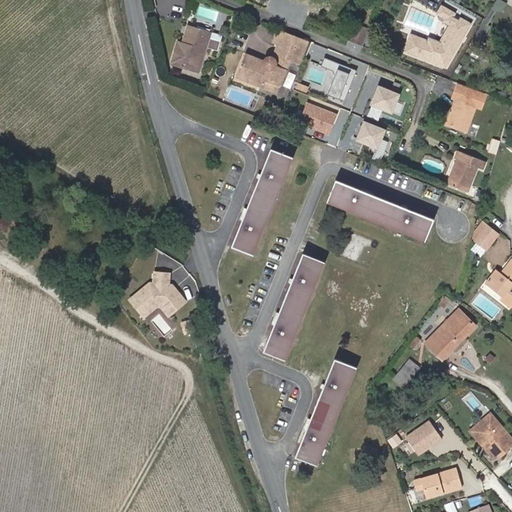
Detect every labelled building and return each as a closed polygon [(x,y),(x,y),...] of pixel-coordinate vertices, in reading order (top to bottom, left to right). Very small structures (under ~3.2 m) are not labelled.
[(474,24),(454,13),(440,44),(410,33),(404,55),(445,69),(474,24)] [(309,41),(278,28),(272,41),(278,44),(273,55),(271,55),(266,55),(264,56),(262,59),(247,53),(237,76),(278,93),(291,60),(299,64),(309,41)] [(185,46),(190,48),(195,31),(190,29),(185,46)] [(195,31),(190,48),(185,46),(180,67),(202,73),(212,36),(195,31)] [(175,65),(180,67),(185,46),(181,45),(175,65)] [(356,71),(324,59),(321,67),(336,72),(327,94),(345,101),(356,71)] [(312,66),(307,77),(320,82),(324,71),(312,66)] [(295,87),(307,91),(308,87),(296,82),(295,87)] [(403,92),(380,83),(372,104),(394,113),(403,92)] [(459,83),(456,91),(464,94),(467,87),(459,83)] [(464,94),(456,91),(454,98),(455,99),(447,124),(466,132),(475,107),(480,109),(485,94),(467,87),(464,94)] [(337,113),(307,101),(298,122),(329,134),(337,113)] [(388,127),(366,119),(357,140),(379,149),(388,127)] [(491,152),(499,152),(500,139),(492,138),(491,152)] [(264,166),(233,245),(254,254),(293,156),(272,148),(264,166)] [(485,160),(458,150),(455,157),(457,158),(448,182),(468,190),(478,166),(482,168),(485,160)] [(425,240),(431,225),(433,219),(431,218),(337,180),(328,201),(425,240)] [(469,210),(476,213),(479,206),(471,203),(469,210)] [(486,224),(475,239),(486,248),(498,233),(486,224)] [(263,350),(285,359),(324,262),(303,253),(265,347),(263,350)] [(496,269),(485,284),(502,297),(500,299),(510,306),(511,304),(511,259),(500,273),(496,269)] [(147,285),(129,300),(142,315),(149,310),(145,306),(152,300),(160,301),(171,314),(186,302),(175,288),(173,289),(170,285),(168,285),(169,274),(155,273),(153,283),(149,287),(147,285)] [(149,310),(142,315),(144,317),(157,306),(160,306),(168,317),(171,314),(160,301),(152,300),(145,306),(149,310)] [(459,309),(426,341),(443,358),(475,325),(459,309)] [(191,319),(181,322),(184,331),(194,328),(191,319)] [(408,350),(405,354),(409,358),(394,378),(403,386),(420,366),(413,361),(417,357),(408,350)] [(319,399),(297,456),(318,464),(356,366),(335,358),(319,399)] [(499,455),(500,456),(509,448),(508,447),(511,443),(511,439),(490,414),(481,422),(484,425),(473,434),(479,441),(482,442),(484,445),(485,448),(494,459),(499,455)] [(429,421),(405,438),(417,455),(441,438),(429,421)] [(484,425),(481,422),(470,431),(473,434),(484,425)] [(456,468),(413,480),(416,490),(423,488),(426,497),(462,487),(456,468)]
